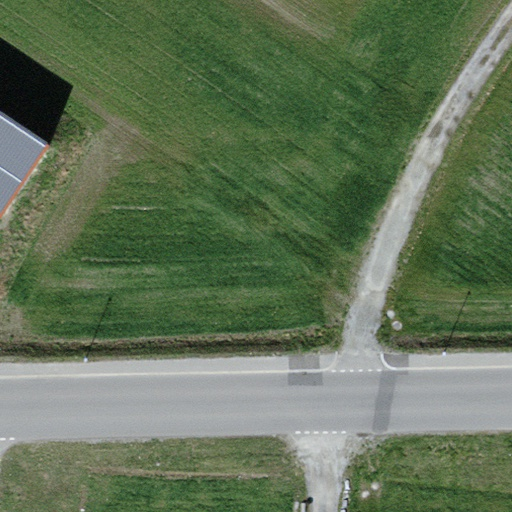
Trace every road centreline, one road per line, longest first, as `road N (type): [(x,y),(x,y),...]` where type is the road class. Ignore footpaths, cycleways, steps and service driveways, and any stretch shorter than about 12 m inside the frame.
road 1 (track): [(511,31),(455,116),(416,201),(335,511)]
road 2 (unclassified): [(511,407),(0,421)]
